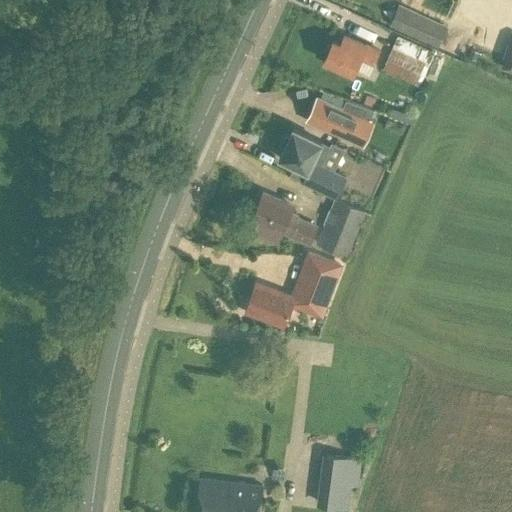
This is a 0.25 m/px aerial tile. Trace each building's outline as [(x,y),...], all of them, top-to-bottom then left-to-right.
[(437,47),(447,25),(399,3),(389,25),(437,47)] [(398,34),(382,69),(415,84),(425,61),(430,50),(398,34)] [(333,40),(324,59),(354,73),(355,72),(361,58),(372,63),(377,52),(368,47),(345,36),(341,44),(333,40)] [(511,70),(511,41),(502,67),(511,70)] [(317,94),(305,120),(363,146),(375,121),(370,119),(374,109),(346,99),(322,91),(320,96),(317,94)] [(281,148),(277,157),(306,171),(301,181),(335,197),(336,198),(336,197),(346,176),(321,165),(330,145),(323,141),(324,140),(292,125),(288,135),(286,134),(282,136),(279,143),(280,147),(281,148)] [(293,206),(261,193),(250,219),(257,222),(253,232),(278,242),(283,230),(309,241),(316,226),(298,218),(299,216),(290,212),(293,206)] [(335,197),(316,242),(347,255),(366,210),(336,197),(336,198),(335,197)] [(310,312),(323,317),(343,263),(307,250),(303,262),(309,264),(299,292),(315,298),(310,312)] [(257,285),(248,310),(284,324),(292,305),(294,298),(290,297),(257,285)] [(354,500),(361,449),(332,445),(324,496),(354,500)] [(226,511),(230,482),(203,478),(198,511),(226,511)] [(258,511),(262,486),(230,482),(226,511),(258,511)]
